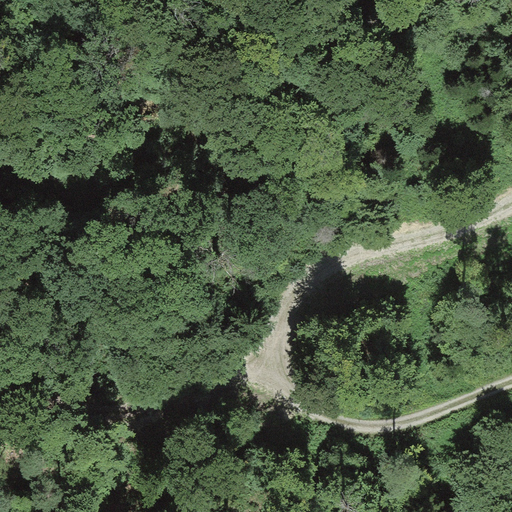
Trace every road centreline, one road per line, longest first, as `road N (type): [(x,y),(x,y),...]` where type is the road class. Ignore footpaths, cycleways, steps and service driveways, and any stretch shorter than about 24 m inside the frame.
road 1 (track): [(511,383),(417,420),(366,429),(303,406),(278,365),(163,396),(102,396),(0,369)]
road 2 (track): [(511,208),(320,276),(291,301),(274,346)]
